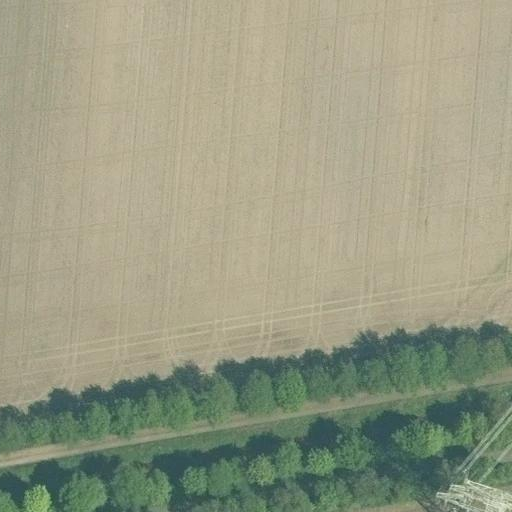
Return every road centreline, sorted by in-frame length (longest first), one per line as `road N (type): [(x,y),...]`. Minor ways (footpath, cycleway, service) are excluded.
road 1 (track): [(511,374),(0,459)]
road 2 (unclassified): [(165,511),(511,455)]
